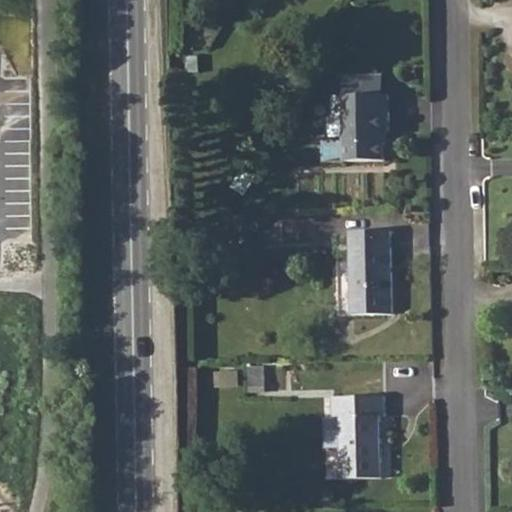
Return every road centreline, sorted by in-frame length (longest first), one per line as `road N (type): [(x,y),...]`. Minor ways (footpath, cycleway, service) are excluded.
road 1 (residential): [(455,0),(469,511)]
road 2 (secondary): [(135,511),(127,0)]
